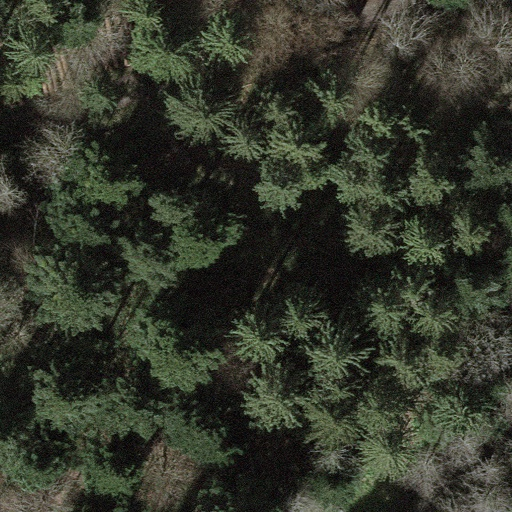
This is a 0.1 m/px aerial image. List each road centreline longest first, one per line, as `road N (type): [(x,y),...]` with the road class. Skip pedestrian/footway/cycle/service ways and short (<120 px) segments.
road 1 (track): [(376,511),(511,391),(377,0)]
road 2 (track): [(372,0),(0,118)]
